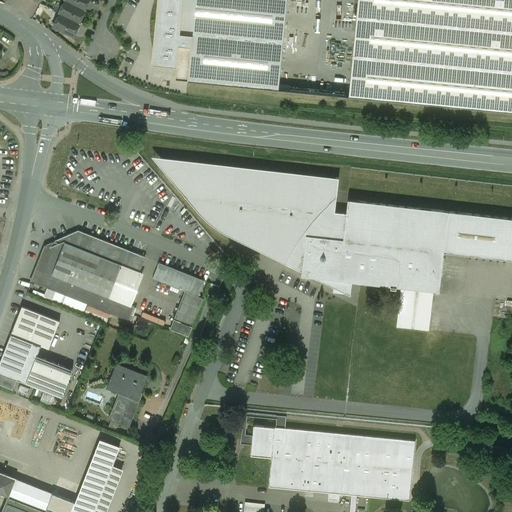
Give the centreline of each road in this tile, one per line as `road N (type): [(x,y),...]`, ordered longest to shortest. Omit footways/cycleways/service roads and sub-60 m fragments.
road 1 (tertiary): [(511,160),(165,121)]
road 2 (unclassified): [(211,382),(237,302),(236,280),(120,226),(28,195)]
road 3 (tertiary): [(165,121),(48,45)]
